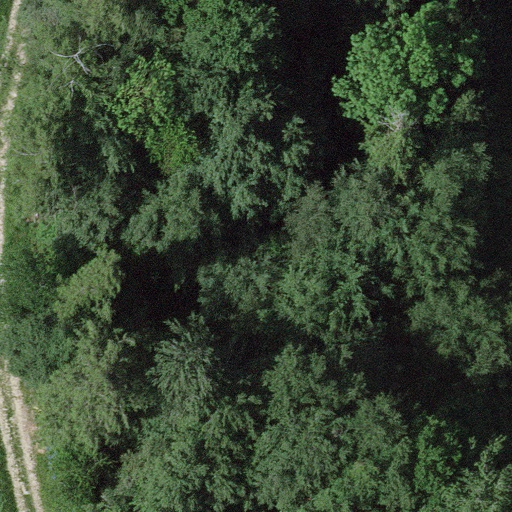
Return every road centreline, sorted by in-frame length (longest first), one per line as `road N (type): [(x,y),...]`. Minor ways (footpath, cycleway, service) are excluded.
road 1 (track): [(492,0),(486,214),(511,277)]
road 2 (track): [(0,281),(27,511)]
road 3 (track): [(511,499),(511,364)]
